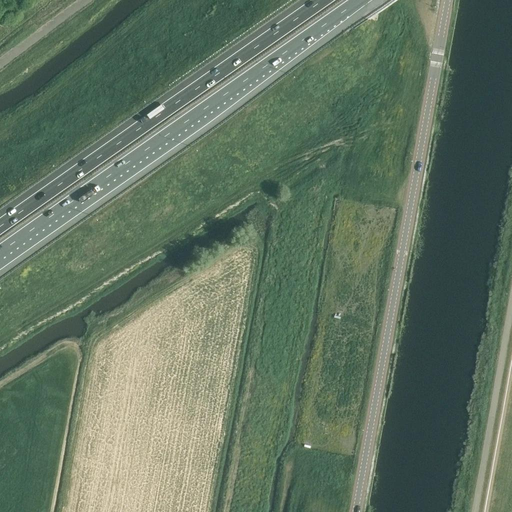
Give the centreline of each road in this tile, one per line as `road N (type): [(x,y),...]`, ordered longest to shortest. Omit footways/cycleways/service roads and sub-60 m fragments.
road 1 (tertiary): [(356,511),(447,0)]
road 2 (motorway): [(0,252),(360,0)]
road 3 (motorway): [(323,0),(0,226)]
